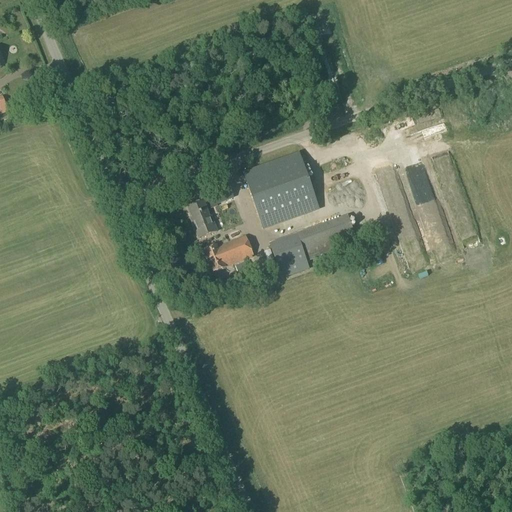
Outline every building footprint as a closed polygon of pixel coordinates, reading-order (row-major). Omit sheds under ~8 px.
[(0,115),(8,112),(1,98),(0,98),(0,115)] [(263,232),(319,212),(299,154),(242,174),(263,232)] [(416,183),(423,206),(431,203),(425,181),(416,183)] [(229,189),(228,187),(206,195),(209,203),(210,207),(232,198),(229,189)] [(209,218),(203,203),(188,209),(193,224),(192,224),(198,240),(216,232),(210,217),(209,218)] [(347,217),(313,229),(322,256),(356,244),(347,217)] [(270,240),(276,257),(304,247),(298,230),(270,240)] [(253,258),(245,237),(217,248),(216,247),(203,252),(212,275),(253,258)] [(305,248),(277,258),(285,280),(313,270),(305,248)]
